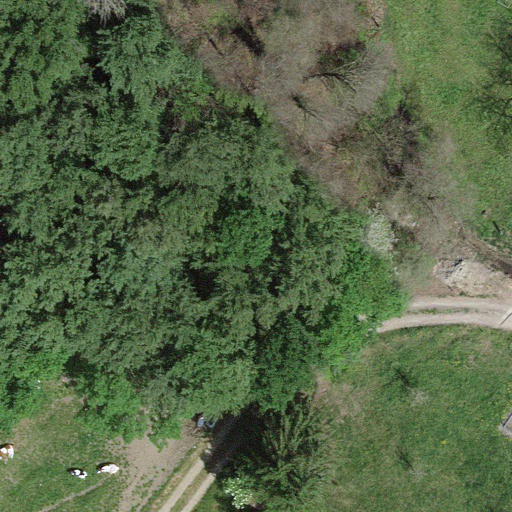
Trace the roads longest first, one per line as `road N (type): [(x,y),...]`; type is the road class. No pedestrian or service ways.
road 1 (track): [(175,511),(311,340),(385,316),(443,310),(511,320)]
road 2 (track): [(0,319),(63,337),(311,340)]
